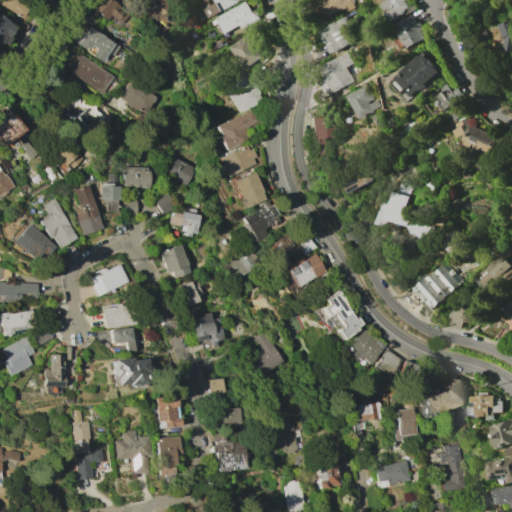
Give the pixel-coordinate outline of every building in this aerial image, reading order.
[(0,4),(0,0),(15,0),(28,7),(21,18),(0,4)] [(92,0),(110,0),(122,12),(123,10),(127,14),(118,24),(108,14),(103,20),(87,5),(92,0)] [(214,3),(212,0),(239,0),(208,18),(203,9),(214,3)] [(244,0),(250,11),(253,10),(259,19),(246,26),(241,29),(238,25),(223,33),(214,18),(244,0)] [(350,0),(352,2),(350,3),(352,7),(346,10),(344,6),(329,14),(327,10),(322,13),(315,0),(350,0)] [(410,0),(415,8),(393,21),(383,4),(389,0),(410,0)] [(411,15),(411,16),(414,15),(418,22),(420,21),(425,29),(423,30),(427,37),(408,47),(395,24),(411,15)] [(344,16),(352,30),(344,35),(348,43),(330,54),(317,32),(344,16)] [(0,17),(15,26),(9,37),(4,35),(0,42),(0,17)] [(506,36),(503,37),(498,24),(509,20),(511,27),(511,33),(509,35),(511,35),(511,51),(503,50),(506,36)] [(81,26),(85,28),(86,26),(108,42),(110,40),(114,43),(113,44),(116,46),(111,54),(108,52),(101,62),(74,43),(77,39),(73,37),(81,26)] [(460,37),(468,31),(477,45),(468,50),(460,37)] [(248,35),(263,57),(246,69),(230,47),(248,35)] [(398,79),(396,77),(402,72),(400,71),(423,50),(441,71),(419,91),(418,90),(411,96),(405,89),(401,93),(393,83),(398,79)] [(74,51),(111,76),(99,93),(62,68),(74,51)] [(349,51),(354,61),(345,66),(353,81),(332,92),(319,67),(349,51)] [(245,75),(249,84),(251,83),(256,93),(254,94),(258,101),(236,112),(223,87),(245,75)] [(155,95),(143,116),(115,100),(127,79),(155,95)] [(464,95),(445,112),(432,95),(451,79),(464,95)] [(368,85),(380,108),(360,119),(348,96),(368,85)] [(75,119),(62,116),(66,95),(82,99),(81,103),(93,106),(93,109),(100,117),(85,131),(75,119)] [(0,112),(6,108),(22,130),(0,146),(0,112)] [(248,108),(255,121),(239,129),(244,139),(224,149),(217,135),(219,134),(214,125),(248,108)] [(333,115),(335,136),(323,137),(323,142),(315,143),(314,138),(311,138),(309,117),(333,115)] [(464,135),(458,139),(450,125),(463,119),(467,128),(469,124),(498,137),(490,155),(461,142),(464,135)] [(23,140),(34,153),(27,159),(17,145),(23,140)] [(67,143),(75,152),(77,151),(83,157),(70,168),(65,163),(64,164),(68,168),(63,172),(57,166),(61,163),(54,156),(67,143)] [(217,160),(216,157),(244,144),(246,149),(250,148),(254,156),(250,158),(252,162),(224,176),(223,173),(220,175),(218,174),(214,169),(213,162),(217,160)] [(168,159),(170,160),(171,157),(193,168),(185,185),(161,173),(168,159)] [(47,166),(54,176),(49,180),(42,170),(47,166)] [(122,167),(146,167),(146,171),(148,171),(147,188),(139,188),(139,192),(132,192),(133,186),(121,186),(122,167)] [(375,179),(349,194),(343,182),(369,168),(375,179)] [(0,170),(2,174),(4,173),(11,186),(5,190),(6,191),(0,194),(0,170)] [(250,171),(259,192),(258,192),(261,199),(240,208),(235,198),(237,197),(230,180),(250,171)] [(390,205),(394,191),(398,193),(403,177),(414,180),(409,196),(411,197),(404,218),(412,220),(410,227),(392,221),(390,227),(378,223),(384,204),(390,205)] [(85,185),(100,228),(80,235),(73,216),(75,215),(73,209),(78,207),(72,189),(85,185)] [(98,186),(117,186),(116,211),(106,211),(106,200),(98,200),(98,186)] [(166,193),(174,205),(162,214),(153,201),(166,193)] [(50,213),(49,212),(45,214),(39,204),(51,197),(74,238),(56,248),(49,235),(46,237),(37,220),(50,213)] [(120,200),(135,200),(135,214),(119,214),(120,200)] [(256,209),(254,206),(264,200),(266,203),(268,202),(277,219),(276,220),(277,222),(267,228),(266,225),(260,228),(264,235),(253,241),(240,217),(256,209)] [(170,211),(178,213),(180,205),(195,209),(194,214),(197,215),(193,234),(190,233),(189,236),(180,234),(181,231),(182,231),(183,226),(177,224),(177,226),(166,223),(170,211)] [(27,223),(53,246),(38,263),(11,240),(27,223)] [(296,243),(304,236),(312,247),(300,253),(296,247),(296,243)] [(275,237),(279,242),(283,239),(289,246),(273,258),(270,254),(269,255),(263,247),(275,237)] [(179,244),(183,259),(185,258),(186,264),(185,264),(187,272),(171,277),(169,271),(164,273),(157,251),(179,244)] [(235,278),(259,263),(248,247),(225,261),(235,278)] [(471,279),(498,253),(511,268),(511,267),(511,274),(499,286),(491,278),(481,288),(471,279)] [(294,265),(292,261),(298,257),(301,261),(311,254),(321,270),(293,287),(283,271),(294,265)] [(96,273),(95,270),(101,268),(102,270),(116,264),(124,281),(110,288),(111,289),(93,297),(84,279),(96,273)] [(416,284),(428,275),(429,277),(441,265),(447,272),(451,269),(454,272),(451,275),(459,284),(435,306),(433,305),(431,305),(429,305),(428,303),(429,299),(427,297),(424,300),(421,297),(425,294),(419,289),(414,291),(412,286),(416,284)] [(193,278),(200,294),(194,296),(196,300),(187,304),(178,284),(193,278)] [(0,282),(35,283),(35,294),(13,293),(13,294),(18,294),(18,303),(1,302),(1,295),(0,295),(0,282)] [(325,304),(321,299),(334,290),(340,299),(339,300),(350,318),(353,317),(359,327),(355,329),(354,329),(339,338),(334,329),(339,326),(330,312),(324,315),(319,307),(325,304)] [(511,293),(511,320),(509,317),(505,322),(495,315),(511,293)] [(111,306),(111,304),(118,303),(118,306),(121,305),(120,296),(129,295),(132,323),(101,327),(99,308),(111,306)] [(462,327),(465,307),(449,304),(446,324),(462,327)] [(0,312),(6,312),(7,314),(29,310),(31,326),(22,328),(23,331),(2,335),(0,324),(0,312)] [(196,317),(196,315),(205,313),(207,320),(216,318),(221,339),(213,340),(214,344),(207,346),(206,339),(192,342),(187,319),(196,317)] [(44,327),(50,337),(36,345),(30,334),(44,327)] [(127,327),(129,340),(108,343),(106,329),(127,327)] [(361,329),(372,340),(373,338),(381,346),(372,356),(373,357),(368,361),(367,360),(364,363),(360,359),(356,363),(347,354),(351,350),(345,344),(361,329)] [(262,331),(280,361),(261,373),(242,343),(262,331)] [(0,348),(24,336),(32,352),(25,356),(29,365),(7,376),(0,362),(0,359),(3,358),(0,351),(0,348)] [(63,346),(71,347),(70,360),(63,359),(63,346)] [(397,360),(386,376),(371,365),(383,349),(397,360)] [(41,368),(47,369),(47,354),(61,354),(61,362),(61,369),(62,369),(62,387),(41,387),(41,368)] [(112,361),(111,359),(128,357),(129,360),(142,358),(144,372),(139,372),(141,384),(136,384),(137,386),(129,387),(128,385),(125,385),(124,383),(114,385),(113,377),(110,377),(108,361),(112,361)] [(401,360),(418,367),(413,380),(395,373),(401,360)] [(445,390),(447,377),(449,376),(451,379),(461,380),(462,403),(436,413),(435,412),(436,413),(424,418),(419,415),(419,408),(417,400),(445,390)] [(206,380),(220,378),(222,392),(208,393),(206,380)] [(469,406),(469,396),(475,395),(475,391),(487,391),(488,395),(493,395),(493,398),(499,397),(499,400),(502,400),(502,412),(492,412),(492,414),(485,414),(485,417),(474,417),(474,414),(466,414),(466,406),(469,406)] [(175,395),(178,425),(157,428),(153,398),(175,395)] [(378,402),(379,408),(377,408),(378,418),(369,419),(369,422),(363,423),(363,428),(359,428),(359,433),(353,434),(351,405),(378,402)] [(209,409),(235,407),(236,424),(229,425),(229,423),(221,424),(221,426),(210,427),(209,409)] [(404,409),(404,408),(414,407),(415,434),(396,435),(395,409),(404,409)] [(70,410),(78,410),(79,421),(86,421),(87,450),(99,449),(100,462),(88,463),(89,478),(74,479),(72,439),(70,440),(70,422),(71,422),(70,410)] [(511,419),(511,442),(496,448),(496,447),(493,447),(490,438),(493,437),(489,426),(511,419)] [(291,422),(296,451),(281,454),(276,424),(291,422)] [(121,440),(120,431),(123,431),(123,429),(130,429),(130,430),(133,430),(133,435),(137,434),(137,436),(147,436),(149,456),(143,457),(144,472),(130,472),(129,458),(114,459),(113,440),(121,440)] [(157,441),(157,437),(176,436),(177,453),(171,453),(172,474),(156,475),(156,464),(155,464),(154,441),(157,441)] [(210,456),(210,445),(215,445),(214,441),(228,440),(228,449),(240,448),(241,468),(213,470),(212,456),(210,456)] [(457,444),(464,488),(440,492),(438,481),(447,479),(444,462),(439,463),(437,452),(442,451),(442,446),(457,444)] [(0,447),(18,452),(15,461),(3,459),(1,460),(0,460),(0,478),(1,484),(0,484),(0,447)] [(504,459),(504,457),(511,456),(511,481),(506,482),(505,477),(486,479),(484,462),(504,459)] [(334,458),(338,484),(315,488),(311,462),(334,458)] [(404,460),(408,480),(385,485),(385,486),(376,488),(372,466),(404,460)] [(285,483),(285,481),(292,480),(293,481),(296,481),(297,489),(299,489),(303,510),(291,511),(284,511),(280,484),(285,483)] [(511,485),(511,507),(510,508),(509,503),(496,504),(495,497),(490,498),(489,488),(511,485)]
